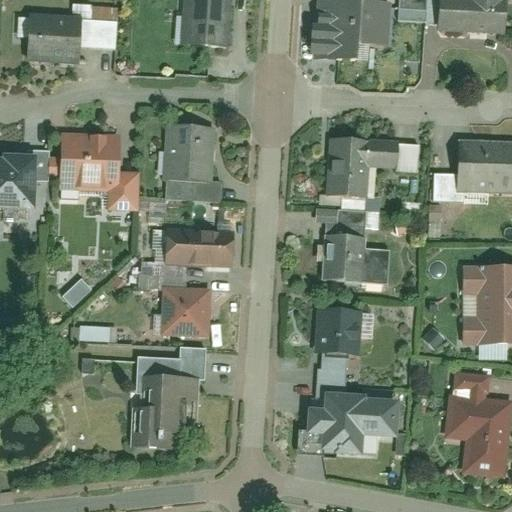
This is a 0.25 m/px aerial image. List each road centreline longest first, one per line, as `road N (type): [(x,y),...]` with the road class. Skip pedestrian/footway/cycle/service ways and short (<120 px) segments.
road 1 (residential): [(275,100),(253,486)]
road 2 (residential): [(0,116),(62,98),(275,100)]
road 3 (residential): [(511,108),(275,100)]
road 4 (residential): [(253,486),(21,511)]
road 5 (residential): [(415,511),(253,486)]
